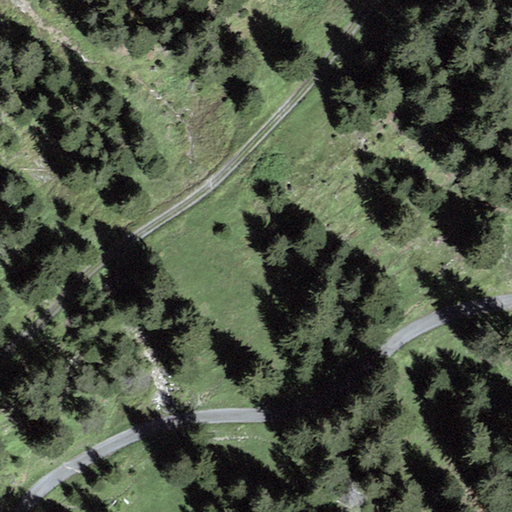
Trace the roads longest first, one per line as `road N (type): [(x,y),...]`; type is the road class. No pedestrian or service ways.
road 1 (track): [(511,277),(469,281),(360,332),(281,398),(179,397),(56,459),(2,511)]
road 2 (track): [(0,357),(91,255),(207,183),(324,60),(367,0)]
